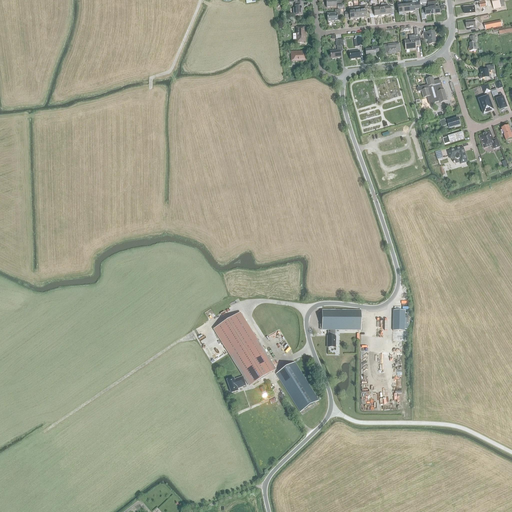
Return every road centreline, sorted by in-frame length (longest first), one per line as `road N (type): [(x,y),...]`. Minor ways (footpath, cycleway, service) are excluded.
road 1 (unclassified): [(268,511),(264,482),(330,412),(305,327),(308,312),(333,303),(375,307),(398,282),(347,121),(343,80)]
road 2 (residential): [(317,34),(451,23)]
